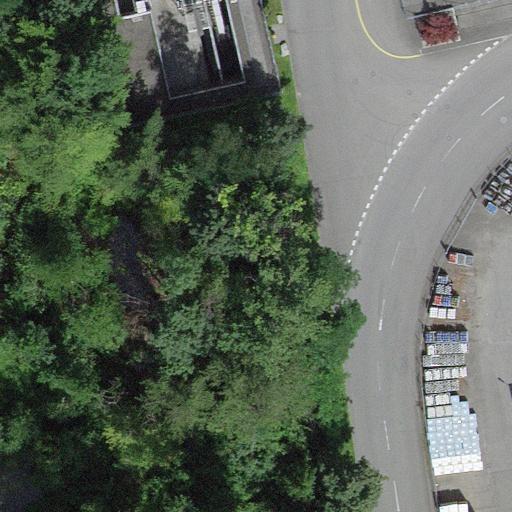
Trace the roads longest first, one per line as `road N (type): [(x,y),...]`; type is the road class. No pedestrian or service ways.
road 1 (residential): [(377,511),(357,156)]
road 2 (unknown): [(511,414),(495,336),(511,254)]
road 3 (track): [(357,156),(325,0)]
